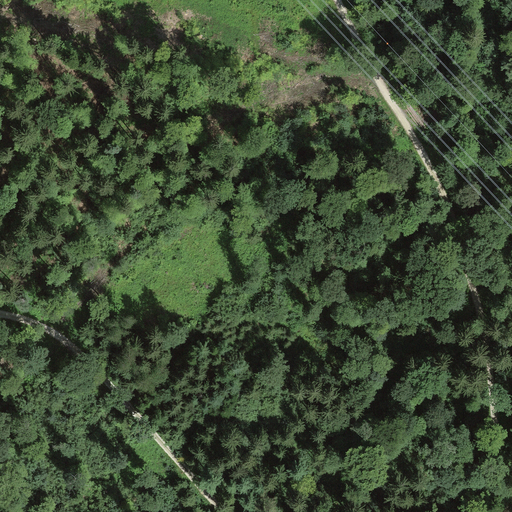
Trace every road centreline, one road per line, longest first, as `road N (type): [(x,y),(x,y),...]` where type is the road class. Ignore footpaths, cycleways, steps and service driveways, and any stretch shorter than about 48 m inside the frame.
road 1 (track): [(339,0),(453,223),(484,326),(507,511)]
road 2 (track): [(222,511),(60,338),(0,314)]
